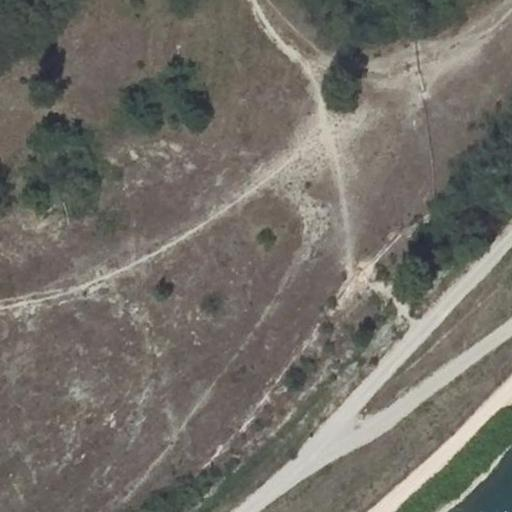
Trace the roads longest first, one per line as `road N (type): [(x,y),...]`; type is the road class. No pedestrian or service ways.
road 1 (track): [(238,511),(309,453),(511,237)]
road 2 (track): [(309,453),(365,430),(511,327)]
